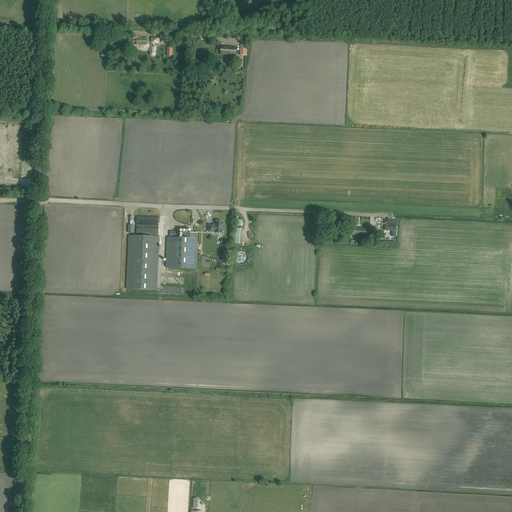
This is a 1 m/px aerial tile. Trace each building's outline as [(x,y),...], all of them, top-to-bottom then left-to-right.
[(132,49),(147,49),(147,47),(149,47),(149,53),(149,54),(150,55),(151,55),(152,56),(153,55),(154,54),(154,53),(154,43),(157,43),(157,37),(151,37),(151,42),(147,42),(147,40),(137,40),(137,41),(132,41),(132,49)] [(228,47),(221,46),(220,54),(225,55),(225,54),(236,55),(237,48),(228,47)] [(137,217),(137,234),(158,235),(159,218),(137,217)] [(220,221),(220,225),(218,225),(218,224),(213,224),(213,231),(220,231),(220,232),(227,232),(228,221),(226,221),(226,220),(222,220),(222,221),(220,221)] [(371,238),(371,228),(352,227),(351,235),(355,235),(355,237),(371,238)] [(183,238),(167,237),(166,268),(197,269),(198,233),(183,232),(183,238)] [(129,236),(127,289),(158,290),(159,237),(129,236)] [(248,259),(248,258),(248,257),(248,256),(248,255),(247,255),(247,254),(246,253),(245,253),(245,252),(244,252),(243,252),(243,251),(242,251),(241,251),(240,251),(240,252),(239,252),(238,252),(238,253),(237,253),(236,254),(236,255),(235,255),(235,256),(235,257),(235,258),(235,259),(235,260),(235,261),(236,262),(237,263),(238,264),(239,264),(240,265),(241,265),(242,265),(243,265),(244,264),(245,264),(246,263),(247,262),(248,261),(248,260),(248,259)]
